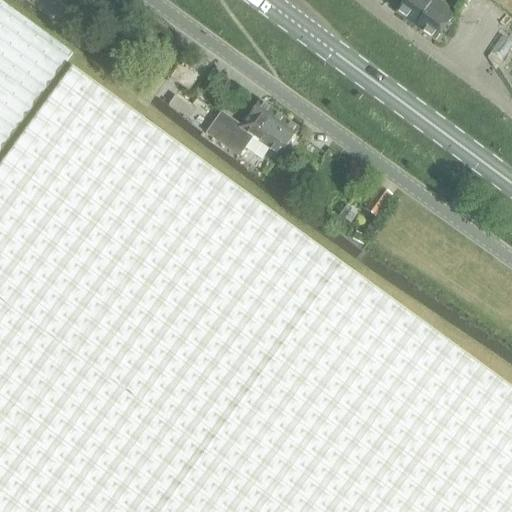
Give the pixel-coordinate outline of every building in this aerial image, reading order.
[(54,0),(73,13),(82,0),(54,0)] [(435,42),(455,14),(436,0),(432,0),(430,4),(424,0),(404,0),(395,14),(435,42)] [(0,153),(71,55),(0,3),(0,153)] [(490,54),(501,62),(511,46),(502,38),(490,54)] [(511,511),(511,391),(71,70),(0,166),(0,511),(511,511)] [(169,105),(168,107),(174,111),(183,118),(190,108),(174,97),(169,105)] [(239,158),(245,151),(273,112),(259,102),(241,127),(222,114),(207,135),(239,158)] [(299,131),(273,112),(245,151),(260,162),(269,150),(279,158),(299,131)] [(283,174),(275,184),(288,193),(296,183),(283,174)] [(376,220),(392,198),(380,189),(364,211),(376,220)] [(345,208),(339,217),(349,224),(356,215),(345,208)] [(355,233),(351,240),(362,247),(366,240),(355,233)]
